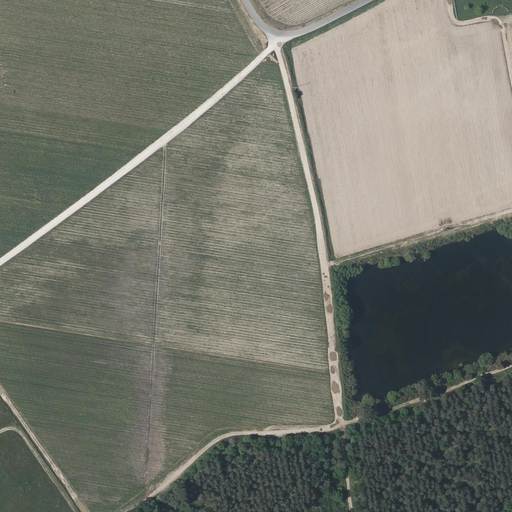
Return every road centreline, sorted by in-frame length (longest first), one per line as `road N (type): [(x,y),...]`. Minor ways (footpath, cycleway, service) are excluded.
road 1 (track): [(348,511),(330,307),(278,34)]
road 2 (track): [(0,261),(168,135),(278,34)]
road 3 (track): [(511,366),(340,424)]
road 4 (unclassified): [(245,0),(278,34),(297,33),(364,0)]
